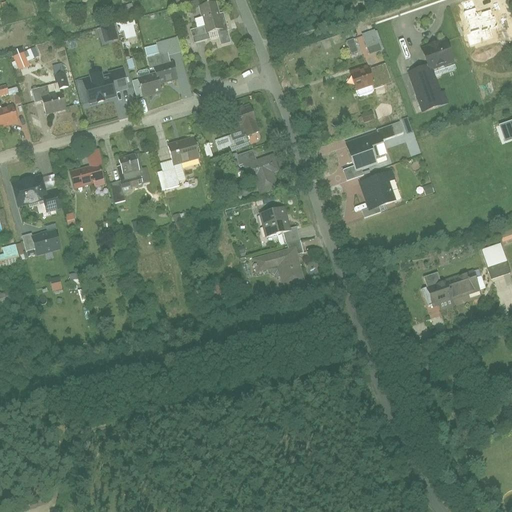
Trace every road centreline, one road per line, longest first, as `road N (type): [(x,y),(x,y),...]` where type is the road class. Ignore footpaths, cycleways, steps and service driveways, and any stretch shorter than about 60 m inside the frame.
road 1 (residential): [(446,511),(414,460),(360,334),(271,80)]
road 2 (residential): [(271,80),(0,160)]
road 3 (unknown): [(386,394),(439,351),(511,319)]
